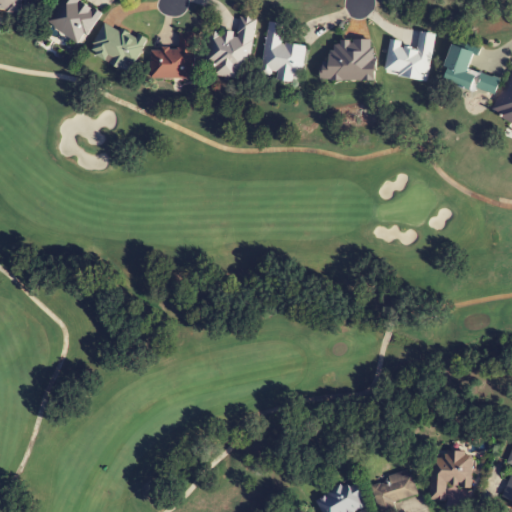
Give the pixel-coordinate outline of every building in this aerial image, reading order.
[(0,0),(0,13),(21,13),(21,0),(0,0)] [(100,13),(81,1),(81,0),(60,0),(46,23),(81,45),(100,13)] [(213,76),(245,81),(255,19),(240,16),(236,35),(210,30),(204,64),(214,66),(213,76)] [(89,51),(128,74),(146,42),(107,19),(89,51)] [(284,24),(267,22),(260,77),(300,82),(305,47),(281,44),(284,24)] [(427,82),(435,35),(419,32),(417,47),(389,42),(384,75),(427,82)] [(193,80),(194,33),(179,33),(178,50),(151,50),(151,79),(193,80)] [(469,69),(475,51),(454,44),(442,80),(495,97),(500,80),(469,69)] [(511,122),(511,69),(492,113),(511,122)] [(511,448),(505,465),(511,467),(511,472),(502,497),(511,501),(511,448)] [(471,488),(472,454),(431,453),(430,501),(445,501),(446,487),(471,488)] [(417,496),(410,472),(370,484),(378,511),(394,511),(392,503),(417,496)] [(318,511),(355,511),(366,507),(352,480),(313,501),(318,511)]
